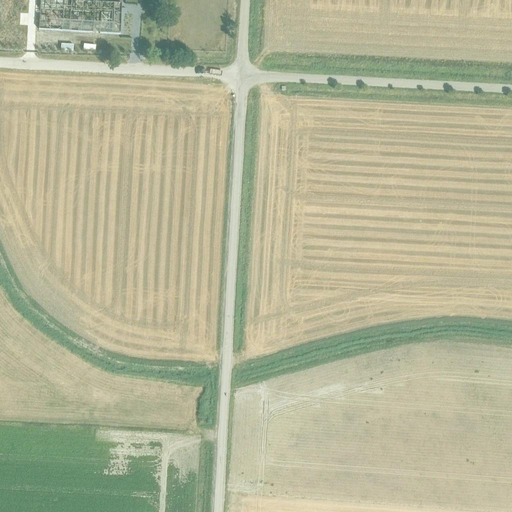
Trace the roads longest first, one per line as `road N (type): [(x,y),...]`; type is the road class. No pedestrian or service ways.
road 1 (unclassified): [(215,511),(241,73)]
road 2 (unclassified): [(511,87),(241,73)]
road 3 (unclassified): [(0,60),(241,73)]
